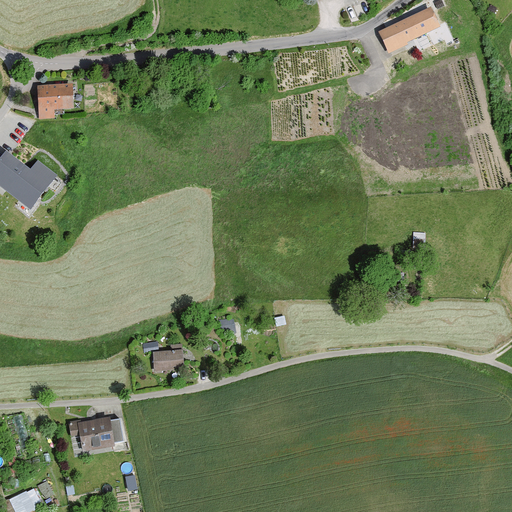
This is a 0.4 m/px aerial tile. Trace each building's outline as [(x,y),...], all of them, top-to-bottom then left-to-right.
[(431,8),(378,33),(388,54),(441,29),(431,8)] [(75,88),(40,89),(41,121),(58,120),(57,114),(76,113),(75,88)] [(34,174),(8,155),(0,165),(0,192),(33,217),(66,173),(46,158),(34,174)] [(424,235),(414,235),(414,249),(424,249),(424,235)] [(173,354),(154,355),(155,374),(174,373),(174,369),(183,368),(183,356),(173,357),(173,354)] [(81,434),(85,455),(117,449),(117,445),(124,444),(121,422),(112,423),(111,420),(82,425),(82,422),(69,424),(71,436),(81,434)] [(36,485),(42,504),(55,500),(49,481),(36,485)] [(36,511),(43,509),(34,490),(4,504),(8,511),(36,511)]
